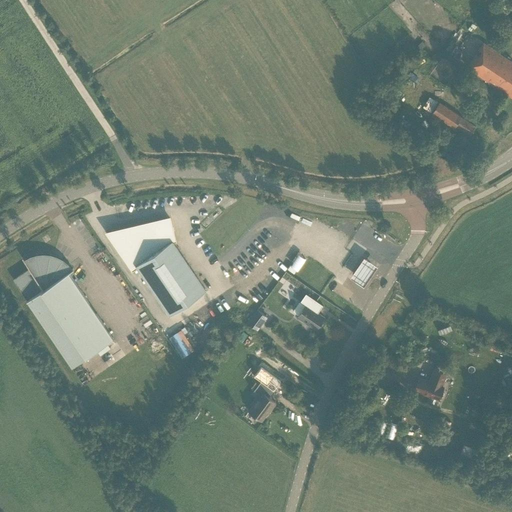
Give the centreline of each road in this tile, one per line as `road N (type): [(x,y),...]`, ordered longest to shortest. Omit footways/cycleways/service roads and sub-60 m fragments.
road 1 (secondary): [(0,234),(88,187),(167,172),(242,177),(374,203)]
road 2 (unclassified): [(290,511),(338,368),(417,235),(415,205)]
